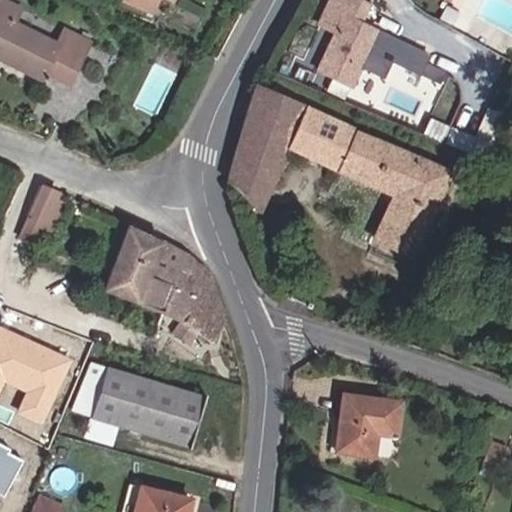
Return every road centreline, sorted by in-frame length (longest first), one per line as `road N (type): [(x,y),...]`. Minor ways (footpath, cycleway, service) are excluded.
road 1 (residential): [(511,395),(273,325),(254,331)]
road 2 (residential): [(0,141),(134,197),(209,204)]
road 3 (residential): [(209,204),(210,127),(275,0)]
road 4 (residential): [(254,511),(266,411),(254,331)]
road 5 (residential): [(254,331),(209,204)]
